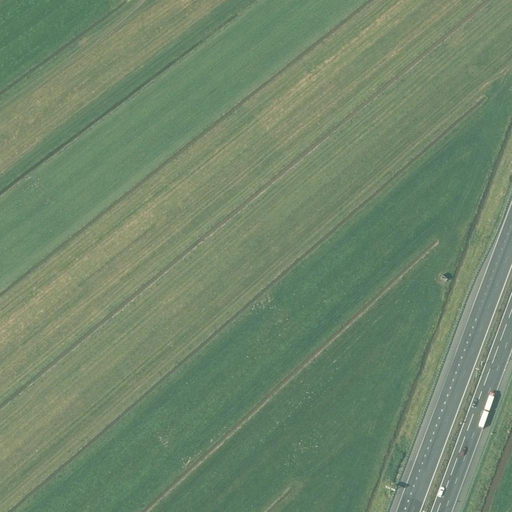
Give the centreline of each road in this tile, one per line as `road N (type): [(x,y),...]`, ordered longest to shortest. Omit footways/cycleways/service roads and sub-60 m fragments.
road 1 (motorway): [(511,243),(412,511)]
road 2 (motorway): [(440,511),(511,318)]
